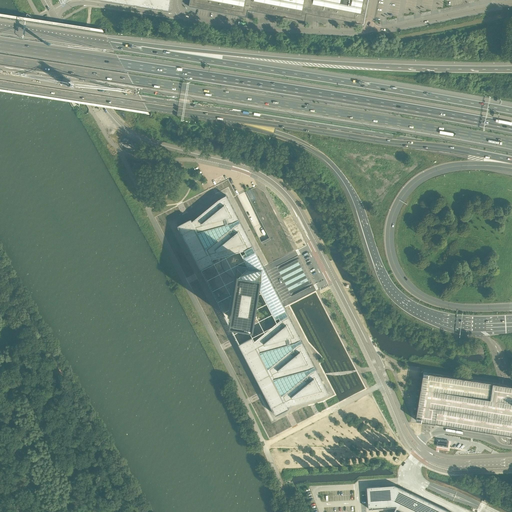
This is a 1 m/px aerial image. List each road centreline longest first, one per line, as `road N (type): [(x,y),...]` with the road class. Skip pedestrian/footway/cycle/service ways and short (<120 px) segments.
road 1 (motorway): [(0,60),(511,144)]
road 2 (motorway): [(511,127),(0,45)]
road 3 (unclassified): [(363,335),(284,189),(242,164),(122,127),(54,14)]
road 4 (motorway): [(197,108),(295,139),(329,161),(352,194),(385,283),(408,306),(450,324),(511,324)]
road 5 (motorway): [(511,111),(111,45)]
road 6 (motorway): [(511,69),(111,45)]
road 7 (motorway): [(511,307),(471,309),(419,295),(399,272),(389,241),(391,213),(421,176),(451,165),(511,164)]
road 8 (motorway): [(197,108),(511,160)]
road 9 (unclassified): [(363,335),(411,445),(443,464),(511,462)]
road 10 (unclassified): [(511,454),(453,457),(426,448),(363,335)]
road 11 (motorway): [(0,77),(197,108)]
road 12 (unclassified): [(180,12),(269,28),(369,26)]
road 13 (unclassified): [(54,14),(80,2),(180,12)]
road 14 (unclassified): [(369,26),(487,7)]
